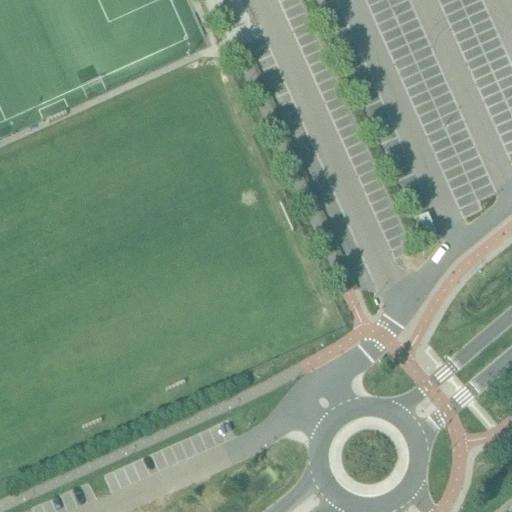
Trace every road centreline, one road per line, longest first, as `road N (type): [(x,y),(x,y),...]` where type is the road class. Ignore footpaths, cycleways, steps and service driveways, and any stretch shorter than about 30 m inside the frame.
road 1 (tertiary): [(511,315),(391,410)]
road 2 (tertiary): [(417,438),(511,354)]
road 3 (tertiary): [(391,410),(367,405),(336,416),(318,443),(320,476)]
